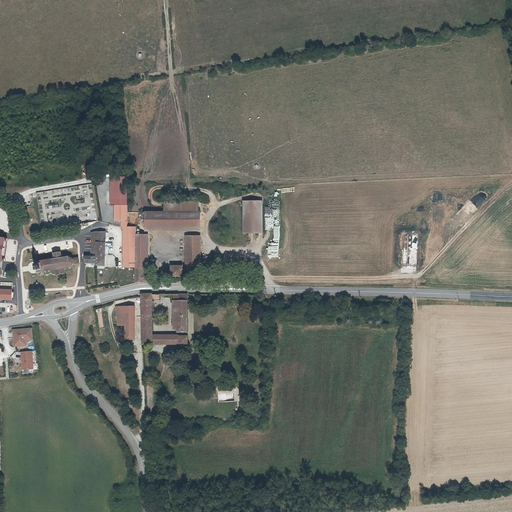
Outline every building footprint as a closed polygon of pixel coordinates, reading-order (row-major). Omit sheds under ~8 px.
[(108,211),(113,211),(125,211),(125,208),(125,182),(108,182),(108,211)] [(454,219),(461,226),(478,210),(470,202),(454,219)] [(144,228),(196,229),(196,204),(163,203),(163,213),(162,213),(162,214),(142,214),(142,216),(144,217),(144,228)] [(245,204),(245,235),(256,235),(257,204),(245,204)] [(125,226),(125,211),(113,211),(112,225),(118,225),(125,226)] [(122,230),(122,232),(123,270),(135,270),(135,242),(135,231),(125,230),(122,230)] [(104,234),(96,234),(95,244),(92,244),(92,256),(89,256),(89,259),(87,259),(84,259),(85,265),(86,265),(94,265),(94,266),(103,266),(104,234)] [(401,273),(417,273),(417,234),(401,234),(401,273)] [(196,239),(186,239),(187,268),(196,268),(196,239)] [(145,241),(135,242),(135,270),(135,285),(149,285),(149,270),(146,270),(145,241)] [(68,258),(65,258),(61,259),(60,255),(53,256),(53,261),(33,264),(34,274),(55,272),(55,277),(63,276),(63,270),(68,269),(69,269),(71,268),(72,266),(72,265),(73,265),(75,264),(76,264),(75,260),(72,260),(70,259),(68,258)] [(181,270),(171,270),(171,279),(182,278),(181,270)] [(0,300),(10,301),(10,291),(0,290),(0,300)] [(186,338),(178,338),(178,337),(151,338),(151,325),(152,313),(154,313),(154,309),(152,309),(152,302),(159,302),(158,296),(140,296),(142,349),(149,349),(149,350),(157,350),(157,345),(186,344),(186,338)] [(169,296),(169,306),(173,306),(173,330),(176,330),(176,333),(186,333),(185,296),(169,296)] [(12,328),(13,346),(26,345),(26,340),(32,340),(32,327),(12,328)] [(34,372),(33,355),(22,355),(24,373),(34,372)]
